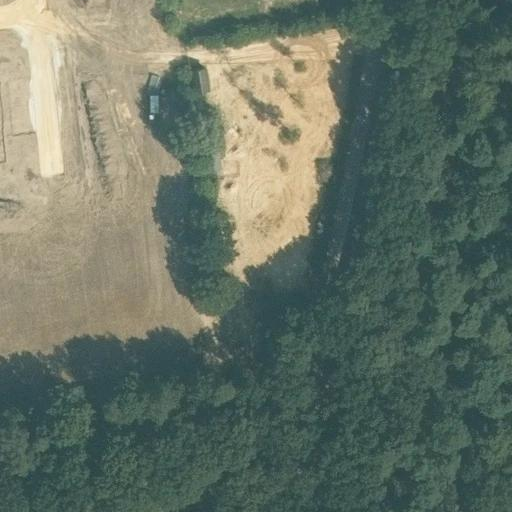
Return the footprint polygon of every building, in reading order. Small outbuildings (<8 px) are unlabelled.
[(92,0),(70,0),(71,13),(94,12),(92,0)] [(112,0),(92,0),(94,12),(113,11),(112,0)] [(131,0),(112,0),(113,11),(132,10),(131,0)] [(154,0),(131,0),(132,10),(155,8),(154,0)] [(157,113),(154,72),(114,75),(117,115),(157,113)] [(117,115),(114,75),(74,78),(77,118),(117,115)] [(240,80),(233,115),(255,120),(262,84),(240,80)] [(262,84),(255,120),(274,124),(281,88),(262,84)] [(281,88),(274,124),(293,127),(300,92),(281,88)] [(300,92),(293,127),(316,132),(323,97),(300,92)] [(217,143),(202,145),(206,169),(220,167),(217,143)] [(274,181),(270,204),(305,212),(310,188),(274,181)] [(270,204),(265,226),(301,233),(305,212),(270,204)] [(0,410),(3,411),(3,405),(35,402),(23,286),(17,287),(10,216),(0,216),(0,410)] [(156,221),(121,225),(123,244),(158,240),(156,221)] [(121,225),(86,228),(88,247),(123,244),(121,225)] [(265,226),(261,247),(296,254),(301,233),(265,226)] [(158,240),(123,244),(125,262),(159,258),(158,240)] [(123,244),(88,247),(90,265),(125,262),(123,244)] [(261,247),(257,268),(292,275),(296,254),(261,247)] [(159,258),(125,262),(127,281),(161,277),(159,258)] [(125,262),(90,265),(92,284),(127,281),(125,262)] [(257,268),(252,292),(287,299),(292,275),(257,268)] [(164,305),(129,308),(131,326),(166,322),(164,305)] [(121,310),(108,311),(110,328),(131,326),(129,308),(120,309),(121,310)] [(166,322),(131,326),(133,345),(168,342),(166,322)] [(110,328),(97,330),(99,349),(133,345),(131,326),(110,328)] [(168,342),(133,345),(135,364),(170,361),(168,342)] [(133,345),(99,349),(101,368),(135,364),(133,345)]
